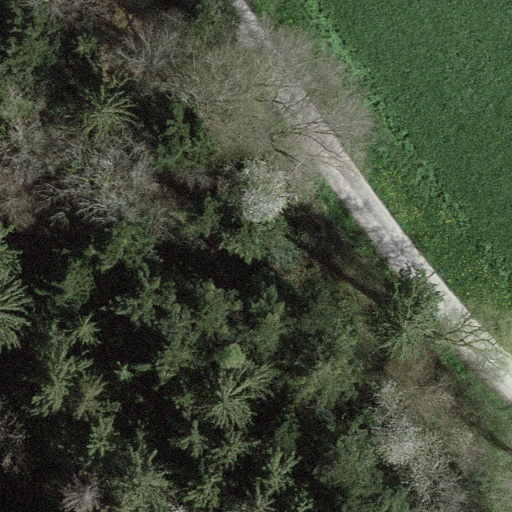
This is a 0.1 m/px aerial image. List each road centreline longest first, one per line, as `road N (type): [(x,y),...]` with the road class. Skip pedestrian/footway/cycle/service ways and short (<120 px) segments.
road 1 (unclassified): [(226,0),(467,332),(511,380)]
road 2 (track): [(66,511),(38,416),(14,222),(0,184)]
